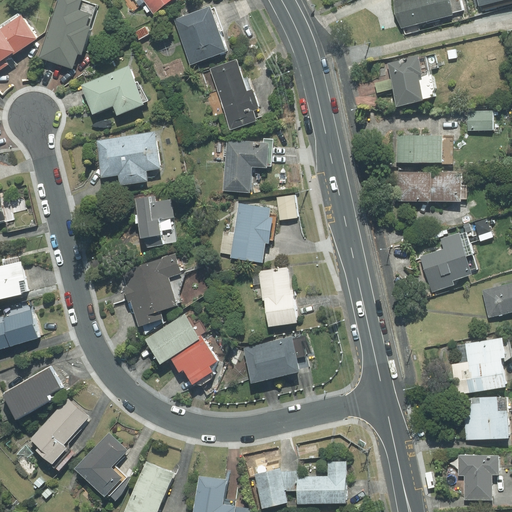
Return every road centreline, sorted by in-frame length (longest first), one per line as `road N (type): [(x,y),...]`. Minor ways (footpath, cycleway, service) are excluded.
road 1 (residential): [(34,115),(88,329),(107,367),(134,395),(167,417),(223,429),(385,397)]
road 2 (secondary): [(385,397),(315,84),(281,0)]
